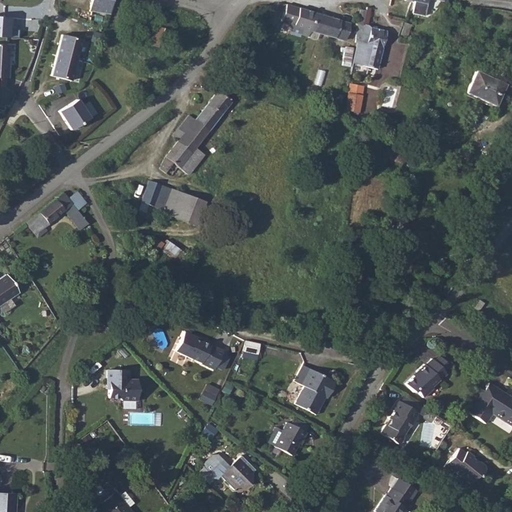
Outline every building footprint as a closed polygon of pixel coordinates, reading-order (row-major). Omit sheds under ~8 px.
[(90,0),(89,12),(109,15),(110,0),(90,0)] [(301,29),(310,31),(316,13),(286,4),(280,22),(291,25),(289,33),(298,37),(299,34),(301,29)] [(360,9),(355,42),(365,45),(364,48),(361,47),(358,61),(360,62),(360,65),(376,69),(381,47),(385,30),(367,26),(370,11),(369,11),(369,7),(365,7),(365,10),(360,9)] [(316,13),(310,31),(318,33),(344,41),(347,29),(349,24),(349,22),(316,13)] [(0,35),(14,36),(15,17),(0,16),(0,35)] [(404,22),(399,34),(407,36),(410,24),(404,22)] [(156,26),(149,46),(161,50),(168,31),(156,26)] [(307,36),(307,37),(316,39),(318,33),(310,31),(307,36)] [(62,34),(51,74),(71,80),(82,39),(62,34)] [(0,87),(5,88),(5,78),(6,78),(8,45),(0,44),(0,87)] [(475,72),(465,93),(471,95),(494,106),(504,85),(475,72)] [(350,86),(345,110),(359,112),(363,86),(356,85),(355,87),(350,86)] [(216,91),(207,103),(220,114),(229,102),(216,91)] [(81,100),(63,112),(75,130),(93,119),(81,100)] [(207,103),(193,120),(207,131),(220,114),(207,103)] [(185,117),(171,135),(176,140),(191,152),(178,169),(186,175),(202,154),(194,148),(207,131),(193,120),(191,122),(185,117)] [(158,169),(164,173),(172,163),(178,169),(191,152),(176,140),(164,156),(158,169)] [(388,144),(381,161),(400,168),(401,165),(402,163),(404,159),(406,153),(407,152),(388,144)] [(142,203),(139,210),(145,213),(148,205),(162,211),(170,188),(148,180),(140,202),(142,203)] [(75,191),(67,198),(76,210),(85,203),(75,191)] [(63,192),(24,223),(26,226),(29,223),(37,233),(46,227),(48,222),(62,210),(79,231),(87,225),(76,210),(67,198),(63,192)] [(154,242),(174,254),(178,247),(165,239),(163,243),(156,239),(154,242)] [(6,275),(0,278),(0,304),(17,292),(6,275)] [(483,302),(479,299),(474,306),(478,309),(483,302)] [(192,335),(182,331),(173,351),(199,362),(199,363),(212,369),(221,349),(208,343),(207,344),(199,340),(198,341),(193,339),(192,335)] [(257,356),(259,342),(245,339),(242,354),(257,356)] [(30,346),(24,351),(29,356),(35,351),(30,346)] [(433,360),(431,358),(424,364),(423,364),(415,371),(416,372),(404,383),(412,392),(415,389),(422,397),(432,387),(430,386),(437,379),(438,380),(445,373),(443,371),(433,360)] [(291,401),(310,411),(319,394),(321,396),(323,396),(332,380),(300,362),(291,379),(300,384),(291,401)] [(126,371),(105,371),(105,385),(108,385),(107,399),(118,399),(120,401),(135,401),(135,380),(126,380),(126,371)] [(199,398),(212,404),(219,388),(207,382),(199,398)] [(503,392),(487,382),(482,390),(475,386),(462,408),(468,412),(484,423),(491,413),(492,411),(511,423),(510,425),(511,426),(511,398),(511,399),(503,394),(503,392)] [(416,412),(396,399),(390,409),(392,410),(387,418),(388,418),(390,419),(386,425),(385,424),(379,432),(396,443),(399,443),(402,438),(402,435),(416,412)] [(284,421),(273,444),(289,454),(297,437),(300,438),(304,431),(302,430),(305,424),(291,416),(287,423),(284,421)] [(465,453),(458,448),(442,468),(449,474),(452,469),(470,484),(475,483),(479,479),(479,476),(484,469),(484,466),(479,461),(476,462),(472,458),(473,456),(466,451),(465,453)] [(208,483),(214,477),(219,477),(222,474),(235,487),(239,483),(242,483),(245,483),(247,481),(248,479),(250,476),(250,473),(251,472),(255,467),(240,454),(227,468),(219,460),(209,471),(204,466),(197,472),(208,483)] [(407,498),(390,487),(385,495),(384,494),(373,510),(376,511),(399,511),(403,507),(402,506),(407,498)] [(96,506),(100,511),(131,511),(114,491),(96,506)] [(0,493),(0,511),(16,511),(17,494),(0,493)]
